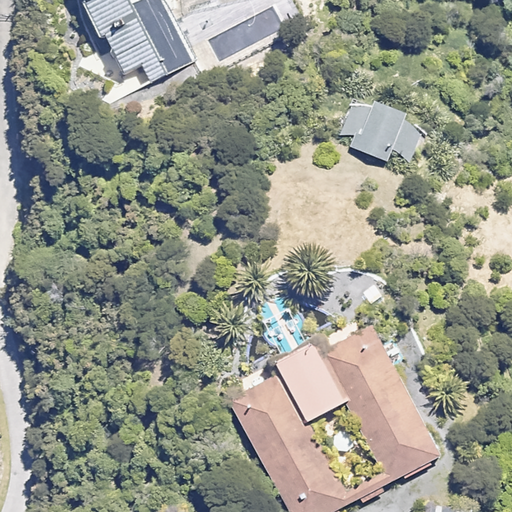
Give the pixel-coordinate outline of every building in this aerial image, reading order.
[(196,63),(163,0),(105,0),(95,5),(130,74),(150,64),(159,82),(196,63)] [(412,120),(413,120),(415,115),(381,101),(378,110),(360,102),(348,132),(362,138),(359,147),(395,161),(398,153),(412,120)] [(430,128),(412,120),(398,153),(417,160),(430,128)] [(302,304),(276,319),(296,353),(321,337),(302,304)] [(289,363),(253,381),(258,391),(241,400),(300,511),(340,511),(453,453),(385,324),(328,354),(323,344),(289,363)]
